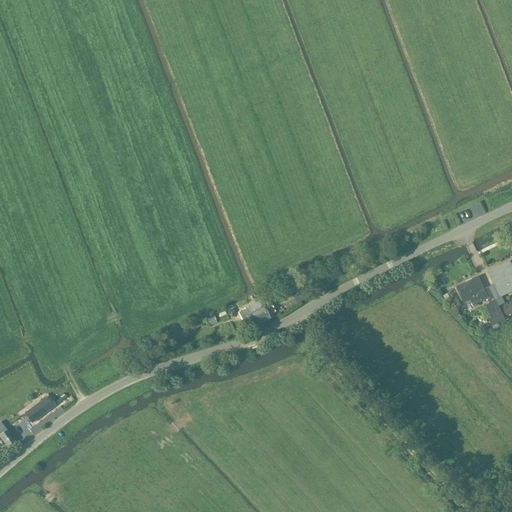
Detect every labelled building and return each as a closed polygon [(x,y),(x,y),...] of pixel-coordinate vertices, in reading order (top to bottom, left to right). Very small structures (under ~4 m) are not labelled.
[(481,203),(463,210),(467,221),(485,214),(481,203)] [(486,234),(475,241),(481,250),(492,243),(486,234)] [(302,277),(304,283),(318,276),(321,284),(333,279),(332,277),(343,272),(338,260),(327,266),(327,267),(316,273),(315,271),(302,277)] [(489,287),(495,299),(511,291),(511,265),(510,261),(488,271),(495,284),(489,287)] [(495,299),(489,287),(484,289),(478,276),(457,287),(464,302),(470,299),(473,305),(487,298),(490,302),(489,304),(487,305),(493,318),(490,319),(492,325),(505,319),(500,308),(495,299)] [(301,301),(308,296),(305,291),(297,296),(301,301)] [(507,304),(500,308),(505,319),(511,314),(511,303),(508,305),(507,304)] [(263,308),(244,317),(247,325),(252,322),(253,325),(268,318),(263,308)] [(47,397),(24,413),(32,423),(54,407),(47,397)] [(0,436),(8,447),(15,441),(4,427),(1,422),(0,422),(0,436)]
